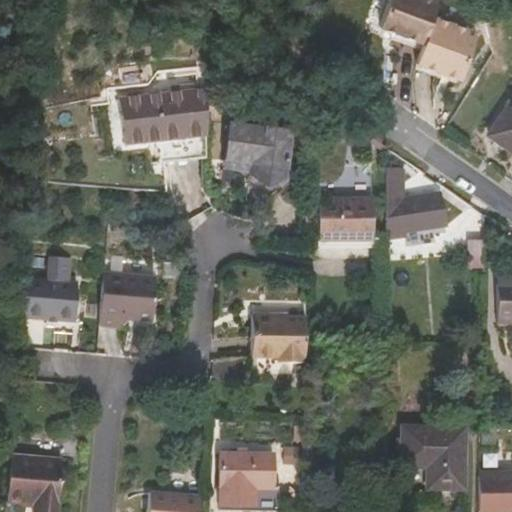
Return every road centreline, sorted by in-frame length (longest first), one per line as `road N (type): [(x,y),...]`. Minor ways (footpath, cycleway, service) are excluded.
road 1 (residential): [(112,371),(170,375),(189,368),(209,251),(215,242),(243,238)]
road 2 (residential): [(396,108),(511,193)]
road 3 (residential): [(112,371),(100,511)]
